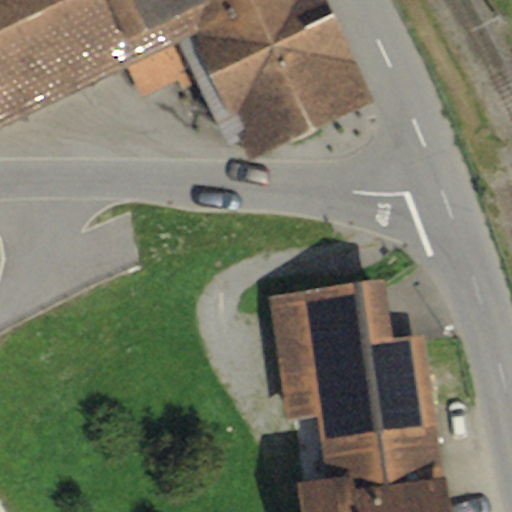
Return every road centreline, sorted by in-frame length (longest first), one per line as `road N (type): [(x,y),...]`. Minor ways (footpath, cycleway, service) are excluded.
road 1 (residential): [(437,184),(367,193),(0,181)]
road 2 (residential): [(437,184),(491,328),(511,417)]
road 3 (unclassified): [(357,0),(437,184)]
